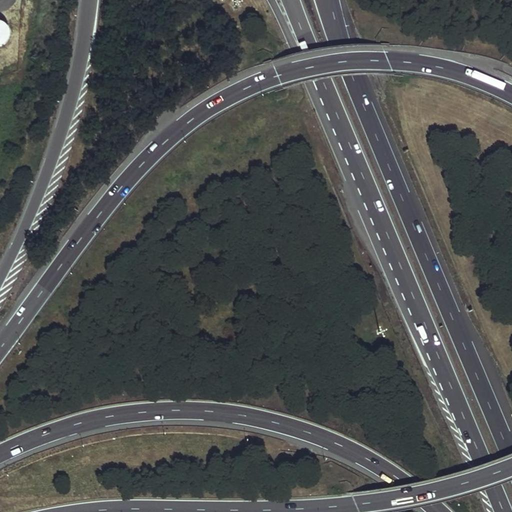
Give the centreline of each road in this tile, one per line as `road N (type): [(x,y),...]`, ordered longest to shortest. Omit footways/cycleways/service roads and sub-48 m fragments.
road 1 (motorway): [(511,95),(418,62),(362,58),(249,85),(208,106),(121,186),(0,347)]
road 2 (motorway): [(511,460),(365,113),(328,0)]
road 3 (motorway): [(0,453),(109,417),(173,410),(244,416),(344,449),(436,511)]
road 4 (motorway): [(85,511),(336,506),(423,491),(511,463)]
road 5 (motorway): [(376,211),(502,511)]
road 6 (motorway): [(87,0),(70,100),(0,276)]
road 7 (motorway): [(271,0),(376,211)]
road 8 (motorway): [(291,0),(376,211)]
